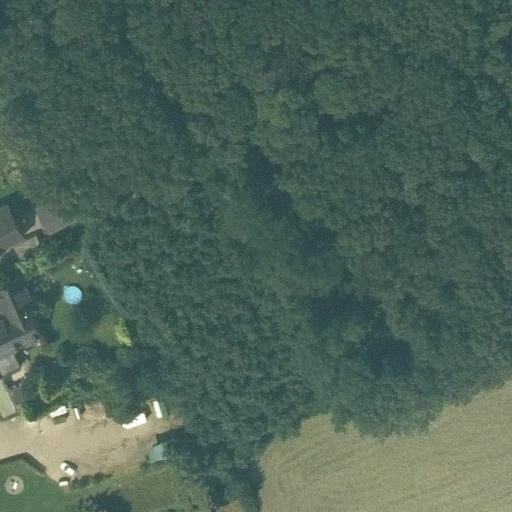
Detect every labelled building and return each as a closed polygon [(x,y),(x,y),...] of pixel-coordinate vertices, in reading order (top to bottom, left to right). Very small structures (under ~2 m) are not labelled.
[(58,199),(50,203),(38,209),(50,231),(77,217),(65,195),(58,199)] [(7,202),(0,205),(0,224),(14,216),(7,202)] [(0,224),(0,247),(24,235),(14,216),(0,224)] [(35,235),(14,246),(21,260),(43,250),(35,235)] [(22,273),(0,282),(0,302),(4,311),(8,310),(28,301),(33,299),(23,275),(22,273)] [(28,301),(8,310),(21,341),(24,339),(42,332),(28,301)] [(4,311),(0,313),(0,350),(11,345),(21,341),(8,310),(4,311)] [(11,345),(0,350),(0,374),(21,365),(11,345)] [(28,379),(6,389),(16,410),(38,400),(28,379)] [(72,397),(27,411),(36,439),(81,425),(72,397)] [(153,455),(166,452),(164,440),(150,442),(153,455)]
